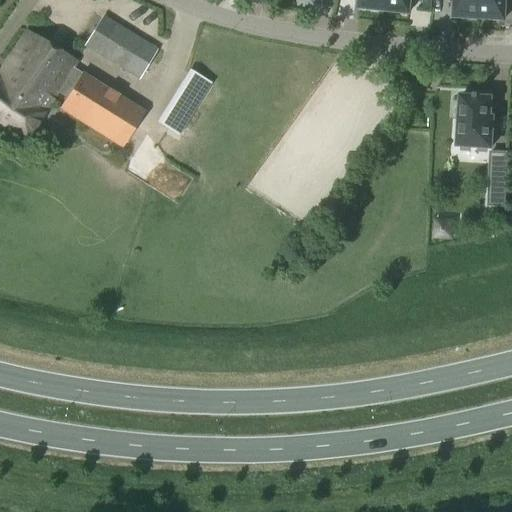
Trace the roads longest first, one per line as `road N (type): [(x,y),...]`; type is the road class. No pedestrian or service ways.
road 1 (secondary): [(511,365),(369,395),(238,404),(86,393),(0,375)]
road 2 (secondary): [(0,428),(134,452),(296,456),(511,417)]
road 3 (residential): [(174,0),(271,32),(511,57)]
